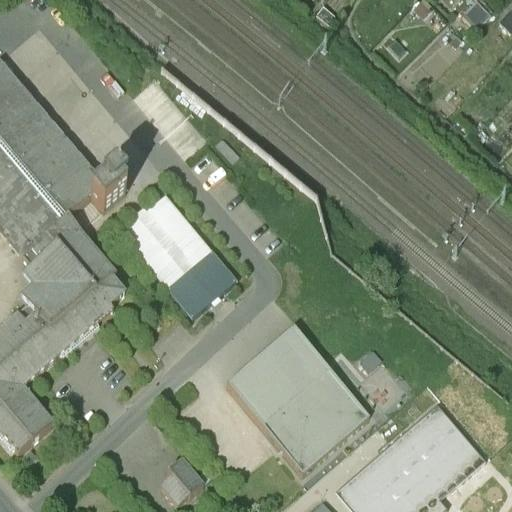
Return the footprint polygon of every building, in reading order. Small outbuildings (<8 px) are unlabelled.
[(474,29),(493,8),(484,0),(473,0),(459,15),(474,29)] [(99,187),(0,71),(0,236),(41,285),(33,291),(44,305),(37,311),(32,304),(0,331),(0,440),(10,452),(12,450),(17,456),(52,426),(24,392),(25,385),(58,356),(60,358),(97,328),(95,325),(97,324),(96,317),(92,312),(100,305),(105,310),(122,296),(109,281),(112,278),(106,271),(108,269),(86,243),(84,245),(75,235),(76,234),(65,221),(87,202),(99,215),(121,197),(117,192),(121,189),(111,177),(99,187)] [(165,201),(118,240),(165,296),(211,257),(165,201)] [(293,333),(269,353),(226,390),(301,479),(368,422),(293,333)] [(484,469),(436,412),(334,499),(345,511),(442,511),(438,508),(484,469)] [(179,463),(165,475),(170,480),(159,490),(177,510),(187,501),(188,501),(202,488),(179,463)]
